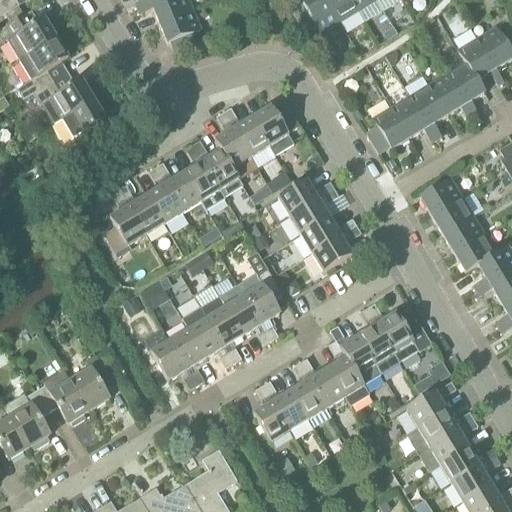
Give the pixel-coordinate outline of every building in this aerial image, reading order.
[(0,0),(0,2),(1,4),(0,5),(0,19),(19,9),(13,0),(0,0)] [(147,0),(148,1),(134,7),(137,13),(167,0),(147,0)] [(167,0),(137,13),(139,18),(153,13),(158,26),(192,12),(187,0),(167,0)] [(339,25),(323,0),(311,0),(301,6),(301,8),(292,14),(305,36),(316,29),(320,37),(339,25)] [(323,0),(339,25),(358,13),(349,0),(323,0)] [(349,0),(358,13),(376,2),(375,0),(349,0)] [(192,12),(158,26),(167,47),(170,46),(175,58),(197,49),(196,47),(192,37),(201,33),(192,12)] [(29,17),(0,33),(0,41),(3,47),(8,44),(20,65),(57,43),(44,22),(38,25),(37,26),(35,27),(29,17)] [(494,31),(476,42),(496,74),(511,63),(511,31),(509,33),(500,39),(495,30),(494,31)] [(459,52),(457,53),(465,65),(477,86),(491,77),(494,82),(499,89),(504,86),(503,85),(496,74),(476,42),(459,52)] [(32,83),(17,93),(24,104),(34,98),(55,85),(48,74),(62,66),(68,62),(57,43),(20,65),(32,83)] [(465,65),(446,77),(473,121),(478,118),(471,105),(484,97),(477,86),(465,65)] [(446,77),(428,88),(447,120),(460,112),(468,124),(473,121),(446,77)] [(55,85),(34,98),(41,108),(43,107),(55,127),(62,122),(93,104),(81,84),(75,88),(61,96),(55,85)] [(410,99),(409,99),(436,144),(441,141),(435,129),(434,128),(447,120),(428,88),(427,89),(410,99)] [(409,99),(391,111),(410,142),(423,134),(431,147),(436,144),(409,99)] [(4,100),(0,101),(0,116),(10,110),(4,100)] [(93,104),(62,122),(63,125),(74,143),(65,148),(71,159),(92,147),(88,142),(85,136),(93,131),(105,124),(93,104)] [(270,110),(252,121),(269,150),(268,150),(274,160),(275,160),(293,149),(287,137),(298,130),(283,105),(271,112),(270,110)] [(376,130),(366,137),(379,158),(389,152),(391,154),(410,142),(391,111),(389,112),(372,122),(376,130)] [(230,112),(223,117),(229,126),(235,122),(236,121),(230,112)] [(223,117),(216,121),(222,131),(229,126),(223,117)] [(239,128),(233,133),(250,161),(257,172),(275,161),(274,160),(268,150),(269,150),(252,121),(240,128),(239,128)] [(226,137),(213,144),(219,155),(220,154),(238,184),(257,172),(250,161),(233,133),(226,137)] [(200,145),(192,149),(198,159),(205,155),(206,155),(200,145)] [(511,145),(499,154),(503,161),(511,155),(511,145)] [(192,149),(185,154),(191,164),(192,163),(197,160),(198,159),(192,149)] [(209,161),(202,165),(224,201),(242,189),(238,184),(220,154),(219,155),(209,161)] [(195,170),(184,177),(201,205),(200,205),(206,214),(224,203),(223,201),(224,201),(202,165),(195,169),(195,170)] [(163,167),(155,172),(161,181),(169,177),(163,167)] [(155,172),(148,176),(154,186),(161,181),(155,172)] [(172,184),(165,188),(182,216),(200,205),(201,205),(184,177),(172,183),(172,184)] [(284,177),(267,187),(273,197),(281,193),(290,187),(284,177)] [(304,185),(277,202),(288,220),(315,203),(317,202),(306,184),(304,185)] [(432,196),(420,203),(430,219),(461,200),(451,184),(450,185),(432,196)] [(327,187),(320,192),(324,198),(333,192),(330,186),(327,187)] [(158,192),(147,199),(164,227),(182,216),(165,188),(159,192),(158,192)] [(126,189),(118,194),(125,204),(131,200),(132,199),(126,189)] [(333,192),(324,198),(328,205),(329,206),(338,201),(333,192)] [(118,194),(111,198),(112,199),(118,208),(125,204),(118,194)] [(135,206),(128,210),(146,238),(164,227),(147,199),(136,206),(135,206)] [(461,200),(430,219),(441,238),(473,219),(463,203),(463,202),(461,200)] [(315,203),(288,220),(299,237),(326,221),(328,220),(317,202),(315,203)] [(115,232),(103,239),(117,262),(131,254),(128,249),(146,238),(128,210),(122,214),(110,222),(109,222),(115,232)] [(473,219),(441,238),(453,256),(484,237),(473,219)] [(326,221),(299,237),(307,251),(311,256),(337,240),(339,239),(336,233),(328,220),(326,221)] [(350,224),(342,229),(346,235),(356,229),(352,223),(350,224)] [(91,240),(104,233),(99,225),(86,232),(91,240)] [(255,229),(246,235),(251,243),(260,237),(255,229)] [(356,229),(346,235),(350,242),(351,244),(361,238),(356,229)] [(229,232),(221,237),(226,244),(234,239),(229,232)] [(484,237),(453,256),(465,276),(476,269),(475,268),(495,256),(484,237)] [(262,238),(252,244),(259,255),(269,248),(262,238)] [(337,240),(311,256),(322,275),(323,277),(352,259),(339,239),(337,240)] [(484,283),(472,290),(475,295),(511,272),(511,257),(507,248),(495,256),(475,268),(476,269),(484,283)] [(206,255),(196,261),(203,273),(213,267),(206,255)] [(276,255),(267,260),(272,269),(282,263),(276,255)] [(194,263),(185,268),(192,280),(201,274),(203,273),(196,261),(194,263)] [(511,272),(475,295),(478,301),(491,293),(499,307),(511,298),(511,272)] [(254,277),(236,288),(237,289),(261,329),(264,334),(267,339),(269,342),(270,344),(271,345),(278,341),(272,330),(273,329),(270,323),(280,317),(278,314),(270,300),(279,295),(280,294),(268,274),(267,274),(258,280),(256,278),(255,278),(255,279),(254,277)] [(285,274),(277,279),(284,291),(285,290),(292,285),(285,274)] [(166,281),(159,285),(164,294),(172,290),(166,281)] [(159,285),(140,296),(151,313),(169,302),(164,294),(159,285)] [(219,300),(217,301),(241,339),(242,340),(252,334),(261,329),(237,289),(236,290),(219,300)] [(507,320),(494,327),(497,332),(511,323),(511,298),(499,307),(507,320)] [(201,311),(199,312),(222,350),(223,352),(242,340),(241,339),(217,301),(201,311)] [(133,302),(123,308),(129,318),(139,312),(133,302)] [(374,323),(381,319),(374,308),(367,312),(374,323)] [(183,322),(181,324),(186,333),(204,362),(205,363),(223,352),(222,350),(199,312),(183,322)] [(367,312),(360,316),(366,327),(371,324),(374,323),(367,312)] [(394,317),(376,327),(377,328),(399,364),(416,354),(417,356),(429,348),(417,328),(405,335),(394,317)] [(511,323),(497,332),(501,338),(511,330),(511,323)] [(399,364),(377,328),(358,340),(380,377),(399,366),(398,365),(399,364)] [(341,335),(338,330),(338,329),(337,330),(333,332),(329,335),(335,345),(344,340),(341,335)] [(186,333),(167,344),(186,373),(186,374),(199,366),(205,363),(204,362),(186,333)] [(264,334),(257,339),(263,348),(264,349),(271,345),(270,344),(269,342),(267,339),(264,334)] [(358,340),(339,351),(342,356),(345,361),(361,389),(361,388),(363,388),(380,377),(358,340)] [(167,344),(150,355),(150,356),(167,384),(168,385),(186,374),(186,373),(167,344)] [(339,351),(335,345),(328,349),(335,360),(342,356),(339,351)] [(232,354),(227,356),(234,367),(241,363),(235,352),(232,354)] [(226,357),(220,361),(226,370),(227,372),(233,368),(234,367),(227,356),(226,357)] [(87,416),(108,403),(98,386),(107,381),(108,380),(101,369),(94,358),(93,359),(85,364),(90,372),(87,373),(68,385),(87,416)] [(361,388),(361,389),(345,361),(345,362),(327,372),(345,401),(349,409),(367,399),(367,398),(369,398),(363,388),(361,388)] [(306,378),(313,374),(306,363),(299,367),(306,378)] [(299,367),(292,372),(298,382),(306,378),(299,367)] [(345,401),(327,372),(309,383),(327,411),(327,412),(345,401)] [(195,376),(190,379),(196,388),(197,390),(204,385),(198,374),(195,376)] [(87,416),(68,385),(62,376),(46,386),(51,395),(48,397),(44,389),(34,394),(47,415),(48,417),(57,411),(58,411),(67,426),(68,428),(70,427),(71,426),(73,429),(85,422),(82,419),(87,416)] [(189,379),(183,383),(189,393),(190,394),(197,390),(196,388),(190,379),(189,379)] [(327,412),(327,411),(309,383),(291,394),(308,422),(309,423),(327,412)] [(422,383),(413,389),(419,398),(428,392),(422,383)] [(269,400),(276,396),(269,385),(262,390),(269,400)] [(448,386),(438,392),(443,400),(453,393),(448,386)] [(262,390),(255,394),(262,405),(269,400),(262,390)] [(29,452),(31,450),(32,453),(34,455),(49,445),(46,441),(49,439),(39,422),(48,417),(47,415),(34,394),(24,401),(23,399),(4,411),(9,420),(28,450),(29,452)] [(309,423),(308,422),(291,394),(272,406),(289,434),(290,434),(309,423)] [(418,433),(447,416),(435,396),(406,414),(417,433),(418,433)] [(394,400),(386,405),(392,414),(400,409),(394,400)] [(270,445),(270,446),(290,434),(289,434),(272,406),(253,417),(270,445)] [(447,416),(418,433),(417,433),(409,438),(420,457),(458,434),(447,416)] [(459,424),(463,431),(474,425),(469,417),(459,424)] [(0,449),(8,462),(8,464),(29,452),(28,450),(9,420),(0,425),(0,449)] [(478,431),(474,425),(463,431),(467,438),(478,431)] [(440,469),(469,452),(458,434),(420,457),(431,474),(432,475),(440,470),(440,469)] [(375,457),(382,452),(379,447),(372,452),(375,457)] [(469,452),(440,469),(440,470),(451,488),(480,471),(469,452)] [(225,465),(218,454),(207,461),(213,472),(184,489),(197,511),(225,511),(216,497),(236,484),(225,465)] [(373,459),(379,470),(387,465),(380,454),(373,459)] [(481,460),(486,468),(496,461),(492,454),(481,460)] [(313,458),(306,462),(312,472),(318,468),(313,458)] [(273,469),(282,485),(296,476),(286,460),(273,469)] [(496,461),(486,468),(490,475),(501,468),(496,461)] [(451,488),(462,507),(491,489),(480,471),(451,488)] [(160,504),(153,494),(139,503),(144,511),(197,511),(184,489),(160,504)] [(406,497),(412,494),(408,489),(403,492),(406,497)] [(462,507),(465,511),(495,511),(502,508),(491,489),(462,507)] [(508,505),(511,502),(511,491),(503,497),(508,505)] [(144,511),(139,503),(123,511),(107,511),(106,509),(100,511),(144,511)]
